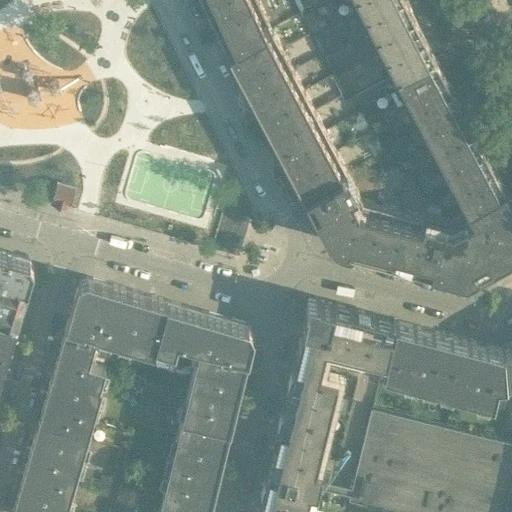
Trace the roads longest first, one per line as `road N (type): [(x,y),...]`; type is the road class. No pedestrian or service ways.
road 1 (residential): [(175,0),(284,217),(292,262)]
road 2 (residential): [(0,467),(65,239)]
road 3 (residential): [(511,302),(490,314),(292,262)]
road 4 (residential): [(270,293),(273,337),(231,511)]
road 5 (residential): [(270,293),(253,295),(65,239)]
